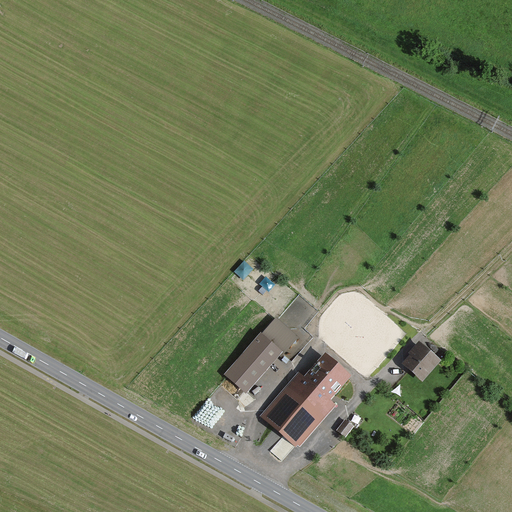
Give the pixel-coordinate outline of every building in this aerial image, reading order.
[(236,271),(243,280),(253,271),(246,262),(236,271)] [(308,325),(290,310),(265,340),(258,335),(224,378),(243,394),(274,355),(280,360),(308,325)] [(436,364),(417,349),(400,369),(419,385),(436,364)] [(347,381),(320,357),(301,379),(296,375),(259,417),(294,448),(330,408),(326,405),(347,381)] [(351,429),(344,424),(337,433),(345,439),(351,429)]
